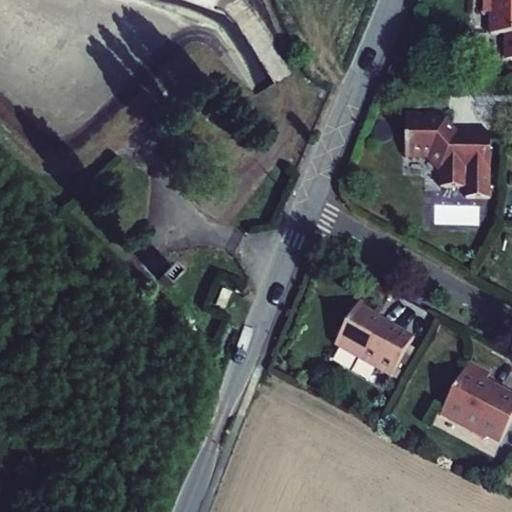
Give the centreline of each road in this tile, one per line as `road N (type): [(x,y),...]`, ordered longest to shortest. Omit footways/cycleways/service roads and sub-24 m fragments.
road 1 (unclassified): [(183,511),(309,203)]
road 2 (residential): [(511,319),(309,203)]
road 3 (unclassified): [(309,203),(396,0)]
